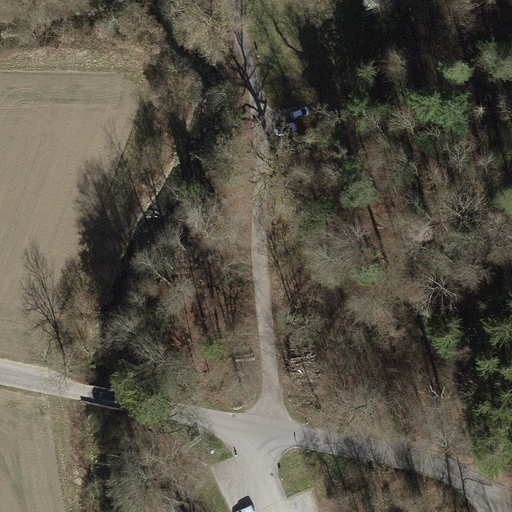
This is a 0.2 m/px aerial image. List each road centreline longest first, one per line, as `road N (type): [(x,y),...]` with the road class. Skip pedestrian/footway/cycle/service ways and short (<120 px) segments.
road 1 (unclassified): [(0,370),(420,460),(474,486),(493,511)]
road 2 (track): [(265,428),(273,388),(260,264),(262,125),(227,0)]
road 3 (track): [(262,125),(355,76),(377,47),(386,16)]
